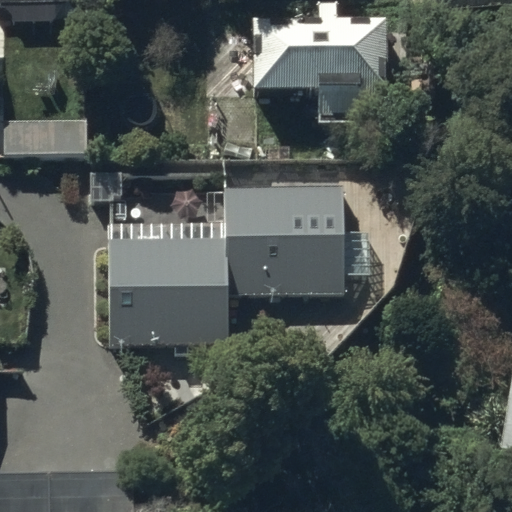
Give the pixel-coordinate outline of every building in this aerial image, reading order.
[(70,0),(0,0),(0,13),(71,12),(70,0)] [(511,0),(438,0),(438,15),(511,14),(511,0)] [(396,123),(394,38),(344,40),(343,20),(323,21),(324,36),(259,37),(261,106),(325,104),(326,125),(396,123)] [(229,199),(229,253),(230,307),(347,306),(346,198),(229,199)] [(230,307),(229,253),(112,254),(113,351),(230,350),(230,307)] [(511,378),(510,378),(496,451),(511,453),(511,378)] [(151,511),(152,487),(0,486),(0,511),(151,511)]
